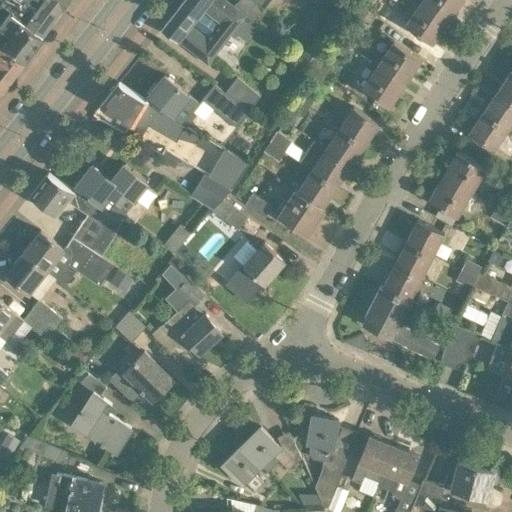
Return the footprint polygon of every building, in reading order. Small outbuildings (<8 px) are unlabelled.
[(42,35),(58,14),(41,2),(38,6),(29,0),(23,0),(21,4),(15,0),(0,0),(0,4),(16,15),(15,16),(42,36),(43,36),(42,35)] [(67,0),(29,0),(38,6),(41,2),(58,14),(67,0)] [(208,63),(245,15),(225,0),(183,0),(162,27),(179,41),(208,63)] [(445,17),(420,0),(404,23),(432,43),(442,29),(438,27),(445,17)] [(420,0),(445,17),(451,8),(455,10),(462,0),(420,0)] [(0,48),(5,53),(7,50),(0,44),(0,28),(9,35),(2,43),(24,60),(42,36),(15,16),(16,15),(0,4),(0,48)] [(281,31),(272,25),(269,30),(277,36),(281,31)] [(357,38),(342,27),(335,37),(351,47),(357,38)] [(351,47),(335,37),(329,47),(344,57),(351,47)] [(377,64),(402,80),(408,71),(411,73),(421,59),(392,40),(377,64)] [(323,54),(307,44),(298,58),(314,68),(323,54)] [(0,93),(21,65),(5,53),(0,48),(0,93)] [(402,80),(377,64),(360,88),(389,107),(399,92),(395,90),(402,80)] [(511,70),(511,69),(497,90),(511,100),(511,70)] [(193,112),(200,103),(164,75),(148,95),(173,116),(183,104),(193,112)] [(224,91),(241,105),(251,89),(235,77),(224,91)] [(184,124),(119,83),(100,105),(135,125),(140,116),(176,138),(184,124)] [(202,99),(236,128),(249,111),(241,105),(224,91),(214,84),(202,99)] [(309,108),(315,98),(301,88),(294,98),(309,108)] [(511,123),(511,100),(497,90),(482,111),(508,129),(511,123)] [(302,117),(309,108),(294,98),(288,107),(302,117)] [(354,106),(339,128),(364,144),(378,122),(354,106)] [(494,150),(508,129),(482,111),(468,132),(494,150)] [(349,167),(364,144),(339,128),(326,149),(313,140),(312,142),(349,167)] [(277,132),(270,142),(285,152),(291,142),(292,142),(277,132)] [(285,152),(270,142),(263,151),(278,161),(285,152)] [(349,167),(312,142),(299,161),(312,170),(310,173),(334,189),(349,167)] [(231,189),(232,188),(249,162),(227,149),(211,177),(231,189)] [(181,159),(167,150),(162,159),(176,167),(181,159)] [(446,177),(472,192),(487,167),(457,150),(448,165),(452,167),(446,177)] [(103,207),(120,218),(148,184),(124,164),(111,180),(92,165),(75,186),(103,207)] [(74,189),(49,172),(31,195),(56,215),(66,200),(88,214),(68,246),(72,249),(72,258),(68,263),(101,285),(115,263),(103,255),(117,232),(116,231),(124,220),(120,218),(103,207),(104,208),(74,189)] [(231,189),(211,177),(205,173),(190,196),(212,211),(216,206),(222,199),(231,189)] [(285,186),(283,187),(292,193),(322,213),(325,208),(322,206),(334,189),(310,173),(298,190),(296,188),(293,191),(285,186)] [(472,192),(446,177),(440,187),(436,184),(428,199),(457,217),(472,192)] [(253,193),(245,205),(264,218),(272,206),(253,193)] [(322,213),(292,193),(278,215),(307,235),(322,213)] [(511,216),(511,213),(511,202),(502,197),(496,207),(511,216)] [(238,229),(247,216),(222,199),(216,206),(212,211),(238,229)] [(505,226),(511,216),(496,207),(490,217),(505,226)] [(406,241),(433,255),(445,232),(417,218),(406,241)] [(47,270),(65,249),(41,230),(23,252),(47,270)] [(246,240),(232,256),(242,265),(264,284),(285,260),(263,240),(256,249),(246,240)] [(406,241),(394,263),(422,278),(433,255),(406,241)] [(47,270),(23,252),(6,274),(30,292),(47,270)] [(467,261),(463,271),(478,279),(481,273),(483,268),(467,261)] [(422,278),(394,263),(382,286),(410,300),(422,278)] [(117,268),(111,277),(125,286),(131,277),(117,268)] [(463,271),(458,281),(473,288),(474,287),(478,279),(463,271)] [(511,290),(511,287),(481,273),(478,279),(474,287),(507,301),(511,290)] [(222,332),(202,311),(195,305),(205,294),(186,279),(177,289),(170,297),(179,308),(153,332),(171,351),(178,345),(186,354),(193,346),(200,353),(222,332)] [(410,300),(382,286),(379,284),(365,313),(366,314),(362,323),(377,330),(377,333),(389,338),(390,337),(433,359),(440,343),(402,324),(413,301),(410,300)] [(0,299),(0,335),(6,340),(23,318),(0,299)] [(31,309),(49,322),(55,327),(62,318),(39,299),(31,309)] [(438,302),(433,313),(449,321),(454,311),(438,302)] [(496,341),(500,343),(511,347),(511,303),(508,302),(498,325),(502,326),(496,341)] [(31,309),(23,319),(40,333),(49,322),(31,309)] [(145,327),(129,311),(116,327),(132,343),(145,327)] [(453,324),(448,339),(463,344),(468,329),(453,324)] [(511,374),(511,347),(500,343),(495,356),(493,355),(489,365),(511,374)] [(90,356),(74,344),(67,354),(83,366),(90,356)] [(143,349),(123,369),(120,366),(108,379),(132,403),(144,390),(154,399),(173,379),(143,349)] [(114,404),(100,393),(105,386),(88,373),(81,382),(92,390),(71,422),(117,452),(131,427),(108,412),(114,404)] [(349,452),(333,446),(338,419),(312,415),(307,443),(311,444),(309,453),(313,459),(323,461),(322,469),(315,487),(324,507),(327,507),(349,452)] [(260,426),(242,444),(269,471),(279,460),(290,470),(302,458),(293,439),(280,444),(281,445),(280,446),(260,426)] [(22,440),(10,433),(5,441),(17,448),(22,440)] [(377,486),(378,486),(394,446),(368,435),(351,479),(362,483),(364,476),(378,483),(377,486)] [(68,452),(28,436),(20,447),(63,464),(68,452)] [(268,472),(269,471),(242,444),(223,463),(242,483),(245,481),(255,491),(263,482),(253,472),(261,464),(268,472)] [(378,486),(392,492),(398,476),(408,480),(417,455),(394,446),(378,486)] [(420,485),(417,491),(440,497),(442,487),(487,498),(494,471),(456,461),(452,476),(444,474),(442,484),(422,479),(420,485)] [(73,476),(72,477),(56,473),(50,503),(65,506),(64,511),(95,511),(102,483),(73,476)] [(417,491),(413,503),(437,509),(437,507),(440,497),(417,491)]
